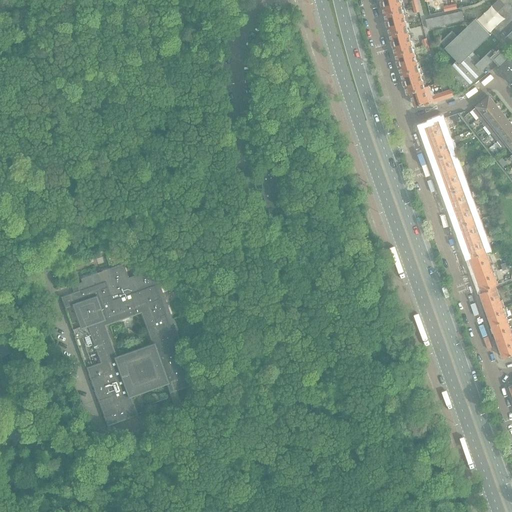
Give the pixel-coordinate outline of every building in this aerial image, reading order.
[(402,9),(399,0),(381,0),(382,1),(380,1),(382,7),(383,6),(385,13),(402,9)] [(407,28),(403,15),(408,14),(407,8),(402,10),(402,9),(385,13),(387,21),(385,21),(387,27),(388,26),(390,33),(407,28)] [(461,21),(459,12),(434,18),(436,27),(461,21)] [(508,55),(501,47),(500,49),(499,49),(497,50),(496,49),(495,51),(493,50),(477,65),(468,56),(490,36),(492,34),(491,33),(490,34),(476,19),(477,18),(476,18),(456,36),(451,32),(452,31),(451,30),(439,42),(440,43),(440,42),(445,47),(443,49),(444,49),(445,48),(456,60),(446,70),(447,70),(465,88),(464,89),(465,89),(466,89),(484,72),(481,69),(493,58),(501,66),(499,68),(499,67),(498,68),(511,84),(511,83),(511,81),(511,31),(511,33),(511,34),(511,55),(508,59),(506,57),(508,55)] [(413,49),(407,29),(407,28),(390,33),(392,41),(391,41),(392,47),(394,46),(396,53),(413,49)] [(419,69),(413,49),(396,53),(398,60),(396,61),(398,66),(399,66),(401,73),(419,69)] [(424,86),(419,69),(401,73),(404,80),(402,81),(404,86),(405,86),(407,91),(424,86)] [(431,95),(428,85),(424,86),(407,91),(408,94),(409,94),(408,93),(411,93),(415,105),(424,102),(425,105),(445,98),(443,92),(431,95)] [(479,118),(495,104),(491,98),(490,99),(488,97),(472,110),(479,118)] [(484,124),(501,111),(495,104),(479,118),(484,124)] [(490,132),(507,118),(501,111),(484,124),(490,132)] [(443,135),(439,123),(446,121),(445,117),(439,119),(431,122),(432,124),(424,127),(435,159),(450,154),(445,140),(447,140),(445,135),(443,135)] [(497,140),(511,127),(511,124),(507,118),(490,132),(497,140)] [(507,145),(511,140),(511,127),(497,140),(504,148),(507,146),(507,145)] [(455,167),(450,155),(450,154),(435,159),(448,195),(463,190),(456,172),(458,172),(457,167),(455,167)] [(473,170),(472,168),(471,164),(465,166),(461,167),(462,171),(466,169),(467,172),(473,170)] [(279,206),(272,165),(260,167),(267,208),(279,206)] [(492,189),(491,176),(483,167),(479,171),(485,179),(486,189),(492,189)] [(474,221),(469,207),(471,206),(469,201),(467,202),(463,190),(448,195),(459,226),(474,221)] [(479,234),(474,221),(459,226),(471,258),(486,252),(481,238),(483,237),(481,233),(479,234)] [(490,266),(486,253),(486,252),(471,258),(483,292),(495,287),(494,286),(498,285),(492,271),(495,270),(493,265),(490,266)] [(167,384),(170,393),(177,390),(191,385),(176,344),(181,342),(154,268),(128,277),(123,263),(81,278),(82,282),(84,288),(61,296),(62,300),(71,297),(73,303),(72,304),(80,327),(73,329),(76,337),(84,334),(86,338),(89,337),(85,327),(87,326),(100,362),(86,367),(108,426),(138,415),(131,397),(167,384)] [(506,320),(502,306),(504,305),(502,301),(500,302),(495,287),(483,292),(480,293),(491,325),(506,320)] [(511,332),(511,333),(507,321),(506,320),(491,325),(503,358),(511,355),(511,357),(511,356),(511,332)]
